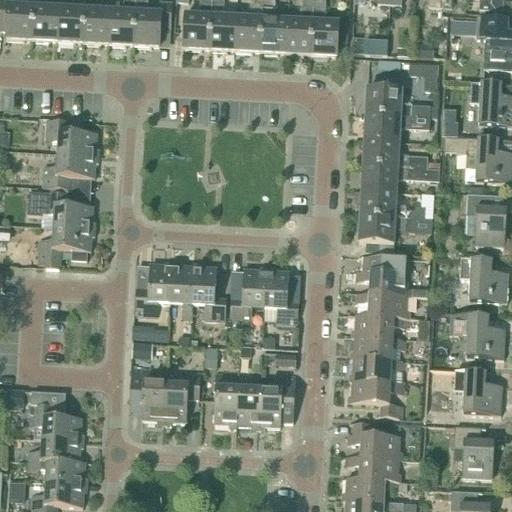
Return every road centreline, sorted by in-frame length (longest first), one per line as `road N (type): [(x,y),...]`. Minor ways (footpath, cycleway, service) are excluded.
road 1 (residential): [(322,244),(329,121),(317,97),(133,83)]
road 2 (residential): [(113,457),(125,233)]
road 3 (residential): [(310,466),(322,244)]
road 4 (residential): [(125,233),(322,244)]
road 5 (residential): [(310,466),(113,457)]
road 6 (residential): [(125,233),(133,83)]
road 7 (residential): [(133,83),(0,76)]
